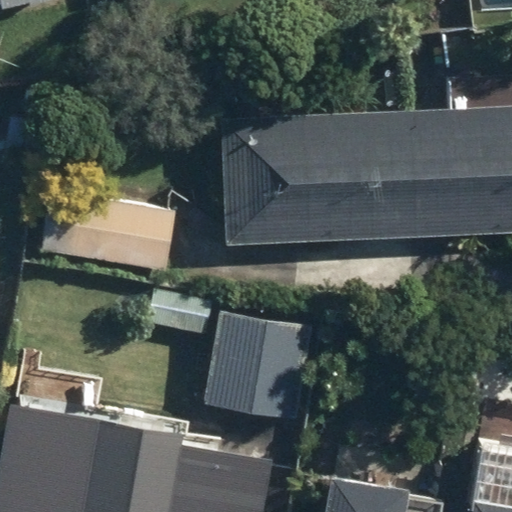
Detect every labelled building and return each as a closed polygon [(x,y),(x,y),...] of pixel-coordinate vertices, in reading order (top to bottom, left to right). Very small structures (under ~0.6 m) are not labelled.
[(511,97),(220,109),(225,236),(511,225),(511,97)] [(167,265),(177,203),(67,185),(57,248),(167,265)] [(148,314),(207,327),(214,297),(155,284),(148,314)] [(220,301),(204,395),(296,411),(312,317),(220,301)] [(9,392),(0,443),(0,511),(262,511),(273,448),(183,433),(185,421),(9,392)] [(332,458),(322,511),(511,511),(511,489),(474,483),(468,511),(403,511),(411,472),(332,458)]
